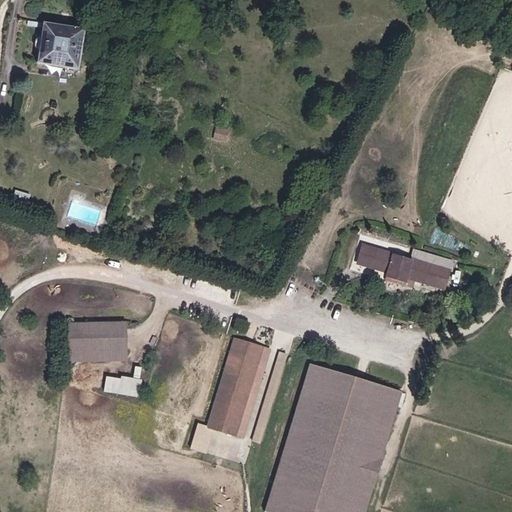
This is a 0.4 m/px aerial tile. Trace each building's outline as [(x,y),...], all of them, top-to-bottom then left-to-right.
[(83,29),(43,23),(40,38),(39,37),(35,41),(35,46),(37,50),(38,50),(36,63),(77,69),(83,29)] [(225,141),(228,130),(216,128),(214,139),(225,141)] [(448,272),(363,247),(358,263),(388,271),(387,274),(405,279),(406,277),(443,288),(448,272)] [(126,356),(125,322),(66,323),(66,357),(126,356)] [(250,385),(262,348),(234,339),(207,427),(235,436),(247,397),(250,385)] [(360,511),(396,390),(309,364),(264,511),(266,511),(360,511)] [(133,366),(132,377),(141,378),(142,367),(133,366)] [(103,375),(101,392),(140,396),(142,378),(103,375)]
